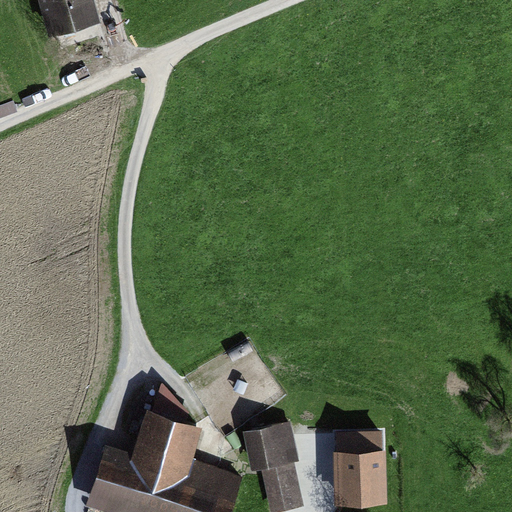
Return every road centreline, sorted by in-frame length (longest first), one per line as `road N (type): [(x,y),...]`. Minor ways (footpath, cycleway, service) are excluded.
road 1 (track): [(219,436),(138,340),(122,264),(129,193),(166,52)]
road 2 (track): [(0,132),(292,0)]
